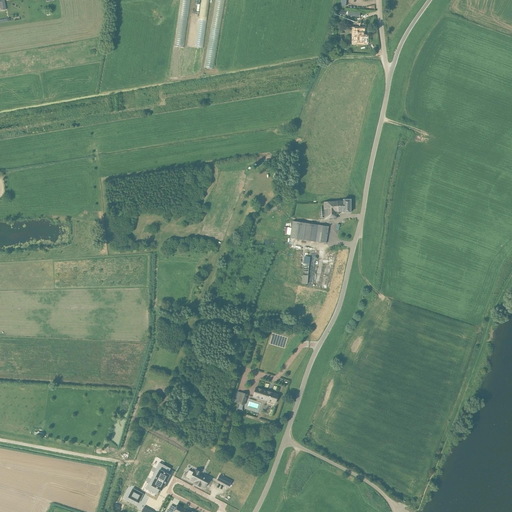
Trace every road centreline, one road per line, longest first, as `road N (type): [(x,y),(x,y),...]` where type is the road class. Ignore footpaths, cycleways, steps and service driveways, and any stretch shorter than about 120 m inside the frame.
road 1 (unclassified): [(283,440),(347,274),(389,76)]
road 2 (unclassified): [(283,440),(371,486),(391,511)]
